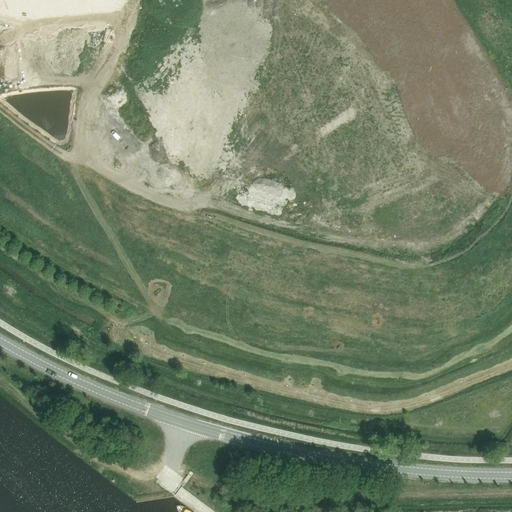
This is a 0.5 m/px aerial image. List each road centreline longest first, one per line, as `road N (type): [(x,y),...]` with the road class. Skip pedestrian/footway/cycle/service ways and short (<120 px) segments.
road 1 (secondary): [(511,477),(410,473),(232,438),(90,389),(0,344)]
road 2 (track): [(234,146),(210,196),(173,205),(84,160),(79,146),(133,0)]
